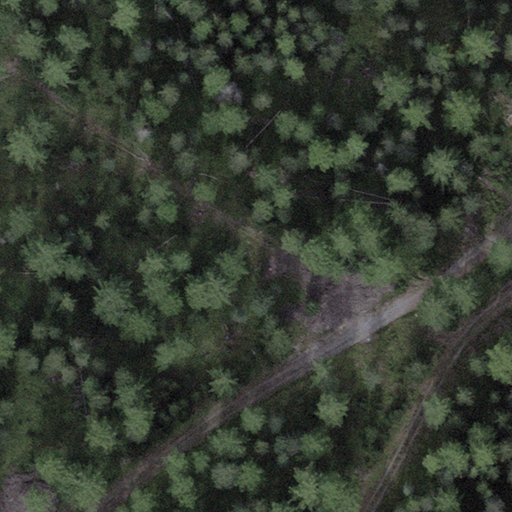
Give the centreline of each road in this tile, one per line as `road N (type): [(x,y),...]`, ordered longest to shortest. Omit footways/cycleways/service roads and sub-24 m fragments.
road 1 (track): [(101,511),(294,371),(511,236)]
road 2 (track): [(511,310),(464,361),(371,511)]
